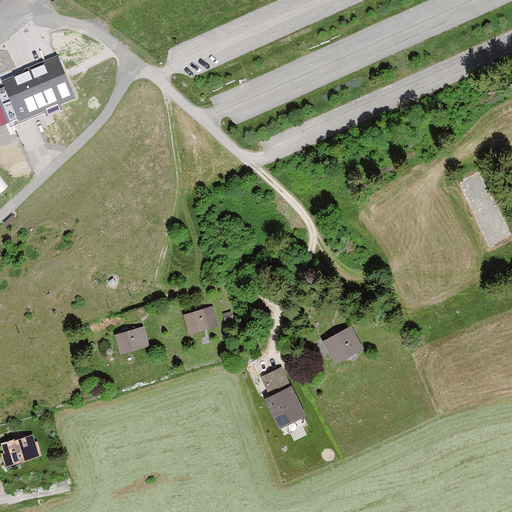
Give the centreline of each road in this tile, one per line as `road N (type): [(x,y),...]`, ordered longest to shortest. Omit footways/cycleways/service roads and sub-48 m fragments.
road 1 (unclassified): [(0,218),(102,121),(128,77),(147,72)]
road 2 (unclassified): [(147,72),(88,28),(53,20),(31,1)]
road 3 (unclassified): [(147,72),(249,162)]
